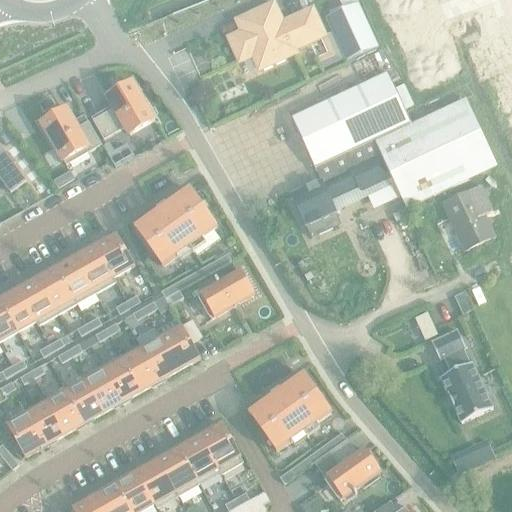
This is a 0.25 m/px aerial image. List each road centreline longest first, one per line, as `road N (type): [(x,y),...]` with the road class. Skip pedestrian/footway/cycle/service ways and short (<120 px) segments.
road 1 (residential): [(453,511),(331,371),(199,138),(141,59),(122,47)]
road 2 (residential): [(0,508),(35,480),(215,382)]
road 3 (residential): [(0,253),(133,178)]
road 4 (residential): [(122,47),(0,102)]
